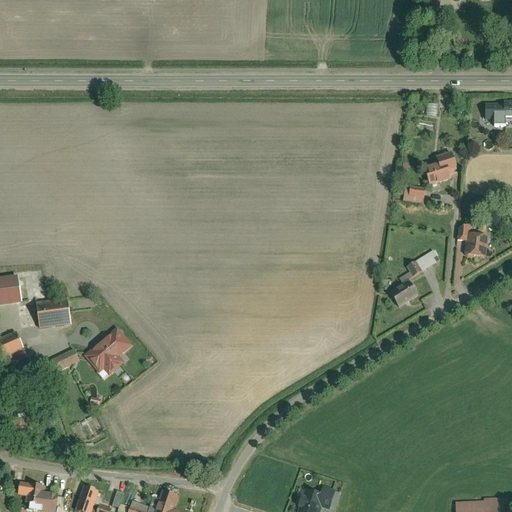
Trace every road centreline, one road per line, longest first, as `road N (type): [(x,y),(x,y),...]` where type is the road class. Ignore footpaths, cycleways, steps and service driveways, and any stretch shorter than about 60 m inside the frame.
road 1 (secondary): [(0,83),(511,82)]
road 2 (residential): [(511,273),(290,407),(249,446),(218,498)]
road 3 (residential): [(218,498),(206,488),(0,458)]
